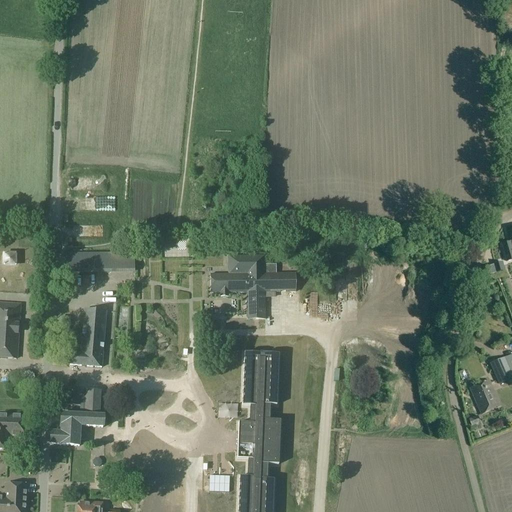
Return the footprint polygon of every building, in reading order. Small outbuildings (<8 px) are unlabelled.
[(511,6),(502,6),(501,28),(511,29),(511,6)] [(511,242),(503,245),(508,262),(511,260),(511,230),(509,232),(511,242)] [(134,273),(134,254),(64,254),(64,273),(120,273),(134,273)] [(266,319),(265,292),(296,292),(295,274),(276,274),(276,265),(264,265),(264,255),(228,255),(228,274),(210,274),(210,292),(220,292),(220,297),(228,297),(228,292),(247,292),(247,319),(266,319)] [(502,263),(495,265),(497,272),(505,270),(502,263)] [(0,359),(16,360),(19,313),(0,311),(0,359)] [(101,368),(106,312),(84,311),(81,354),(71,353),(70,365),(101,368)] [(60,316),(56,319),(56,325),(60,329),(65,329),(69,325),(69,320),(66,316),(60,316)] [(239,477),(237,511),(272,511),(273,480),(267,480),(267,465),(278,465),(280,421),(269,421),(269,406),(276,406),(278,355),(262,354),(262,355),(260,355),(259,355),(259,354),(243,354),(242,406),(249,407),(249,424),(238,424),(237,460),(247,460),(247,478),(239,477)] [(511,379),(511,375),(505,359),(491,365),(499,385),(511,379)] [(26,386),(31,384),(34,380),(33,374),(28,371),(23,373),(20,377),(21,383),(26,386)] [(501,407),(490,381),(471,389),(482,415),(501,407)] [(103,428),(104,417),(99,417),(100,392),(80,391),(80,390),(66,389),(65,406),(79,407),(79,406),(81,406),(80,415),(61,415),(60,433),(51,432),(50,445),(79,446),(79,440),(84,440),(85,427),(103,428)] [(0,415),(0,450),(8,451),(9,437),(22,438),(23,416),(0,415)] [(478,417),(470,420),(472,426),(481,422),(478,417)] [(0,511),(24,511),(26,485),(5,484),(4,498),(0,497),(0,511)] [(100,511),(101,503),(93,503),(80,502),(80,505),(78,505),(77,511),(100,511)]
